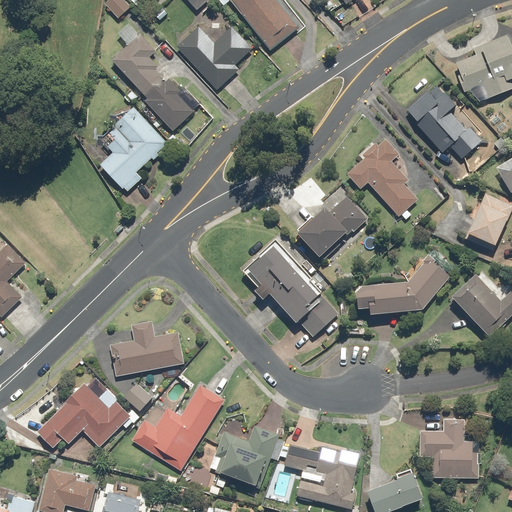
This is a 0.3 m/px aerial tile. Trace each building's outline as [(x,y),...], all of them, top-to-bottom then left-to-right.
[(125,0),(108,0),(105,4),(120,20),(133,8),(125,0)] [(188,0),(196,8),(204,0),(188,0)] [(278,0),(232,0),(271,51),(300,28),(278,0)] [(232,28),(215,45),(199,27),(178,47),(218,90),(239,70),(235,66),(252,48),(232,28)] [(157,50),(141,33),(112,60),(148,98),(146,101),(174,131),(195,112),(146,60),(157,50)] [(509,37),(507,34),(474,47),(477,54),(457,62),(462,73),(459,75),(466,91),(471,90),(481,101),(511,88),(511,41),(510,36),(509,37)] [(457,104),(445,92),(437,99),(428,89),(408,109),(418,120),(415,122),(443,152),(450,145),(463,158),(483,140),(470,125),(467,129),(450,110),(457,104)] [(104,141),(117,154),(104,167),(124,187),(169,142),(154,127),(155,127),(137,109),(104,141)] [(363,160),(348,173),(361,189),(369,182),(399,216),(419,199),(405,183),(409,180),(392,160),(400,153),(387,138),(379,145),(377,142),(374,144),(373,142),(359,154),(363,160)] [(511,169),(501,176),(511,192),(511,169)] [(469,232),(497,244),(511,210),(511,204),(486,193),(469,232)] [(300,230),(298,232),(321,256),(346,232),(348,234),(353,230),(354,232),(369,218),(348,195),(330,211),(326,206),(315,216),(313,215),(298,229),(300,230)] [(313,278),(276,239),(259,254),(261,256),(249,267),(263,282),(255,289),(264,299),(271,293),(298,322),(299,320),(314,337),(340,313),(321,293),(322,292),(311,279),(313,278)] [(9,245),(0,254),(0,314),(3,318),(23,299),(7,282),(27,263),(9,245)] [(371,307),(371,313),(424,308),(451,275),(435,261),(436,260),(429,253),(423,260),(425,262),(409,281),(363,285),(358,290),(359,308),(371,307)] [(454,297),(451,300),(475,325),(478,323),(491,336),(511,315),(511,289),(502,299),(476,273),(453,296),(454,297)] [(111,344),(117,376),(185,363),(179,331),(156,336),(153,320),(132,324),(135,340),(111,344)] [(61,407),(38,431),(54,447),(64,438),(69,443),(83,430),(100,447),(132,415),(117,401),(110,408),(85,382),(60,407),(61,407)] [(153,396),(137,383),(125,397),(140,411),(153,396)] [(132,440),(182,470),(226,400),(201,384),(182,415),(168,407),(156,426),(145,419),(132,440)] [(432,477),(479,478),(480,463),(482,463),(482,452),(479,452),(480,441),(465,441),(465,419),(444,418),(444,430),(421,430),(420,456),(433,456),(432,477)] [(278,439),(280,434),(255,425),(250,440),(224,431),(211,467),(217,469),(216,472),(261,488),(271,458),(279,460),(280,455),(286,457),(289,447),(284,445),(286,441),(278,439)] [(321,451),(290,444),(285,465),(303,470),(297,496),(353,509),(357,494),(352,493),(361,453),(342,448),(342,451),(323,447),(321,451)] [(50,468),(40,507),(38,507),(36,511),(63,511),(65,504),(90,510),(96,485),(77,480),(78,475),(50,468)] [(368,490),(376,511),(386,511),(404,506),(403,505),(424,498),(414,471),(413,472),(411,468),(397,473),(399,478),(368,490)] [(138,511),(141,499),(109,491),(103,511),(138,511)] [(9,509),(0,506),(0,511),(32,511),(35,502),(12,496),(9,509)]
